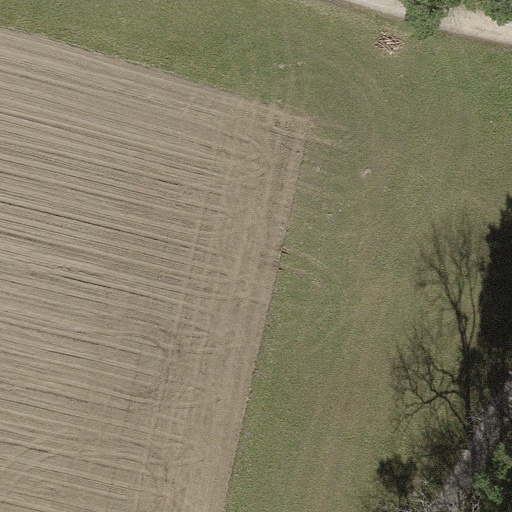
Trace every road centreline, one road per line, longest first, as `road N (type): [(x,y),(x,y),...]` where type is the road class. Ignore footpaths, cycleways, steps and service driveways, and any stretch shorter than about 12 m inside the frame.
road 1 (track): [(384,0),(511,31)]
road 2 (track): [(511,401),(450,511)]
